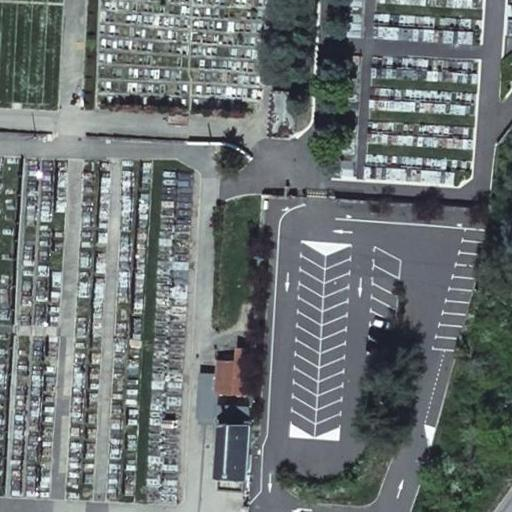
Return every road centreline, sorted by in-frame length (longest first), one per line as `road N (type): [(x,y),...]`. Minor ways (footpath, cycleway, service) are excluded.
road 1 (unknown): [(274,505),(77,494),(74,114),(212,123),(314,177)]
road 2 (unknown): [(312,225),(326,0)]
